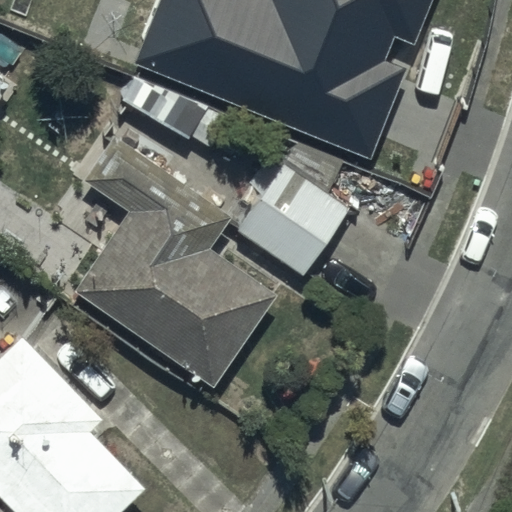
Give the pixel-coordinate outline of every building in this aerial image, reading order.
[(67,0),(1,0),(0,7),(0,10),(64,20),(67,0)] [(428,0),(156,0),(134,54),(370,148),(428,0)] [(0,73),(0,95),(10,80),(0,73)] [(131,208),(76,292),(216,386),(279,289),(210,245),(233,210),(116,133),(86,179),(131,208)] [(296,138),(234,228),(303,276),(351,207),(327,191),(342,160),(296,138)] [(22,330),(0,351),(0,495),(6,502),(0,507),(0,511),(116,511),(144,486),(91,433),(108,417),(22,330)]
